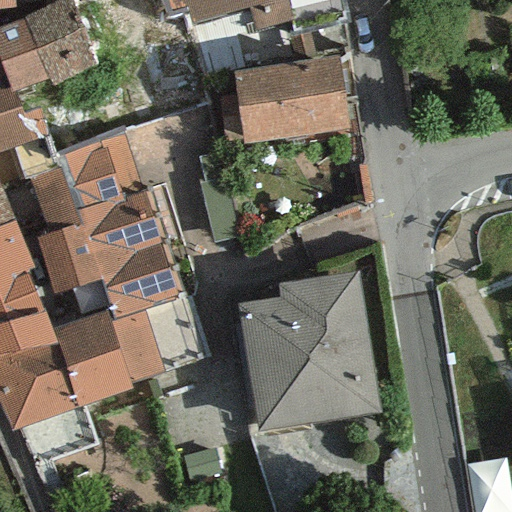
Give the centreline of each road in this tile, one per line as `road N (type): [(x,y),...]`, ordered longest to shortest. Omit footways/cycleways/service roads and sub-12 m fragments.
road 1 (residential): [(394,189),(442,511)]
road 2 (residential): [(354,0),(394,189)]
